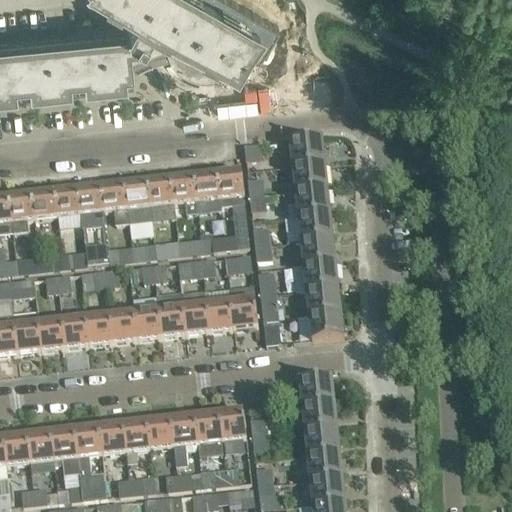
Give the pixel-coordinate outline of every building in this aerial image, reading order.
[(168,58),(171,62),(175,68),(180,72),(186,76),(192,79),(199,81),(207,81),(210,81),(214,81),(218,79),(225,77),(231,73),(234,77),(240,71),(244,66),(248,60),(244,58),(245,54),(247,47),(248,41),(247,34),(246,28),(244,21),(240,16),(236,10),(231,6),(228,4),(229,1),(227,0),(136,0),(127,21),(129,23),(126,28),(0,41),(0,95),(132,81),(131,75),(132,75),(131,64),(166,53),(168,58)] [(101,0),(102,0),(99,5),(127,21),(136,0),(101,0)] [(290,145),(280,146),(283,172),(293,171),(325,167),(323,142),(290,145)] [(260,149),(245,151),(246,159),(247,166),(261,165),(260,149)] [(325,167),(293,171),(296,196),(328,192),(325,167)] [(220,177),(218,177),(221,203),(222,213),(234,212),(237,233),(238,241),(225,242),(226,255),(250,252),(242,175),(228,176),(228,173),(219,174),(220,177)] [(218,177),(195,180),(198,206),(199,220),(222,217),(222,213),(221,203),(218,177)] [(198,206),(195,180),(171,183),(174,208),(186,207),(187,221),(199,220),(198,206)] [(171,183),(148,185),(151,211),(153,225),(176,223),(174,208),(171,183)] [(264,183),(249,185),(250,201),(265,199),(264,183)] [(148,185),(125,188),(128,214),(130,229),(153,226),(153,225),(151,211),(148,185)] [(125,188),(102,190),(105,216),(114,215),(116,230),(130,229),(128,214),(125,188)] [(102,190),(79,193),(82,219),(83,233),(106,230),(105,216),(102,190)] [(297,208),(288,209),(289,222),(298,221),(331,217),(328,192),(296,196),(297,208)] [(56,196),(58,221),(82,219),(79,193),(56,196)] [(35,224),(58,221),(56,196),(32,198),(35,224)] [(32,198),(9,201),(13,238),(29,236),(28,225),(35,224),(32,198)] [(265,199),(250,201),(252,217),(267,215),(265,199)] [(9,201),(0,201),(0,239),(13,238),(9,201)] [(331,217),(298,221),(301,245),(334,242),(331,217)] [(269,233),(254,235),(256,251),(271,249),(269,233)] [(214,256),(226,255),(225,242),(212,244),(214,256)] [(334,242),(301,245),(304,270),(336,267),(334,242)] [(180,260),(193,259),(191,246),(179,247),(180,260)] [(167,262),(180,260),(179,247),(166,249),(167,262)] [(271,249),(256,251),(257,267),(272,265),(271,249)] [(155,250),(132,253),(134,265),(157,263),(155,250)] [(121,267),(134,265),(132,253),(120,254),(121,267)] [(87,271),(100,269),(98,256),(86,258),(87,271)] [(87,271),(86,258),(73,259),(75,272),(87,271)] [(250,260),(238,262),(240,277),(252,275),(250,260)] [(54,274),(52,262),(40,263),(41,276),(54,274)] [(28,277),(41,276),(40,263),(27,265),(28,277)] [(213,264),(202,266),(204,281),(215,280),(213,264)] [(192,282),(204,281),(202,266),(190,267),(192,282)] [(336,267),(304,270),(307,295),(339,291),(336,267)] [(166,270),(154,271),(156,286),(167,285),(166,270)] [(144,288),(156,286),(154,271),(143,272),(144,288)] [(118,275),(106,277),(108,292),(119,291),(118,275)] [(96,293),(108,292),(106,277),(94,278),(96,293)] [(274,278),(259,279),(261,295),(275,293),(274,278)] [(69,281),(58,282),(60,298),(71,296),(69,281)] [(48,299),(60,298),(58,282),(46,283),(48,299)] [(21,286),(10,288),(11,303),(23,302),(35,300),(34,285),(21,286)] [(0,304),(11,303),(10,288),(0,288),(0,304)] [(254,290),(229,293),(231,306),(234,334),(259,331),(256,304),(254,290)] [(339,291),(307,295),(309,320),(342,316),(339,291)] [(275,293),(261,295),(262,311),(277,309),(276,298),(275,293)] [(210,337),(234,334),(231,306),(207,309),(210,337)] [(183,312),(186,340),(210,337),(207,309),(183,312)] [(162,342),(186,340),(183,312),(159,314),(162,342)] [(278,313),(263,315),(265,331),(279,329),(279,323),(278,313)] [(135,317),(138,345),(162,342),(159,314),(135,317)] [(342,316),(309,320),(312,345),(344,342),(342,316)] [(37,317),(14,320),(18,358),(42,356),(39,328),(37,317)] [(114,348),(138,345),(135,317),(111,320),(114,348)] [(14,320),(0,321),(0,360),(18,358),(14,320)] [(87,322),(90,350),(114,348),(111,320),(87,322)] [(87,322),(63,325),(66,353),(90,350),(87,322)] [(39,328),(42,356),(66,353),(63,325),(39,328)] [(279,329),(265,331),(267,351),(279,349),(282,349),(279,329)] [(332,382),(300,385),(303,410),(335,407),(332,382)] [(263,389),(248,391),(249,407),(264,405),(263,389)] [(335,407),(303,410),(305,435),(338,432),(335,407)] [(244,416),(219,418),(223,446),(247,443),(244,416)] [(219,418),(195,421),(199,449),(200,462),(224,460),(223,446),(219,418)] [(195,421),(172,424),(175,452),(177,472),(188,471),(186,450),(199,449),(195,421)] [(266,423),(251,425),(253,441),(268,439),(266,423)] [(151,454),(175,452),(172,424),(148,426),(151,454)] [(148,426),(124,429),(127,457),(128,469),(138,468),(137,456),(151,454),(148,426)] [(124,429),(100,432),(103,460),(127,457),(124,429)] [(100,432),(75,434),(80,477),(81,481),(92,480),(90,461),(103,460),(100,432)] [(338,432),(305,435),(308,460),(340,457),(338,432)] [(75,434),(51,437),(55,465),(64,464),(65,479),(80,477),(75,434)] [(31,468),(55,465),(51,437),(28,440),(31,468)] [(268,439),(253,441),(255,457),(270,455),(268,439)] [(28,440),(4,442),(7,470),(31,468),(28,440)] [(4,442),(0,442),(0,484),(2,485),(8,484),(9,484),(8,481),(7,470),(4,442)] [(340,457),(308,460),(311,485),(343,482),(340,457)] [(272,473),(257,475),(258,491),(274,489),(272,473)] [(237,474),(226,475),(227,490),(239,489),(237,474)] [(216,491),(227,490),(226,475),(214,476),(216,491)] [(190,479),(178,480),(180,495),(192,494),(203,493),(201,477),(190,479)] [(92,480),(81,481),(82,490),(83,505),(95,504),(107,503),(104,478),(92,480)] [(168,496),(180,495),(178,480),(167,481),(168,496)] [(343,482),(311,485),(313,510),(346,507),(343,482)] [(142,483),(130,485),(132,500),(143,499),(142,483)] [(120,501),(132,500),(130,485),(119,486),(120,501)] [(274,489),(258,491),(260,507),(275,505),(274,489)] [(72,506),(83,505),(82,490),(70,491),(72,506)] [(46,493),(34,494),(35,510),(47,509),(46,493)] [(24,511),(35,510),(34,494),(22,496),(24,511)] [(230,511),(235,511),(254,510),(253,495),(229,497),(230,511)] [(217,511),(216,498),(205,500),(206,511),(217,511)] [(206,511),(205,500),(193,501),(194,511),(206,511)] [(181,511),(181,502),(173,503),(173,511),(181,511)] [(169,511),(169,503),(157,504),(157,511),(169,511)]
